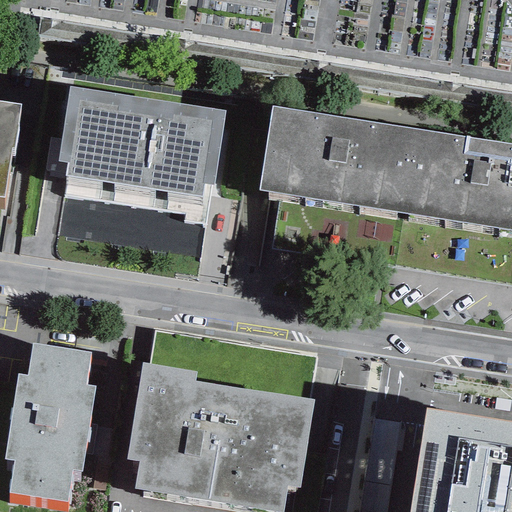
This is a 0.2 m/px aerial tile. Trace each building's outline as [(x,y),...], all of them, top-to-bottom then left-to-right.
[(511,96),(45,15),(39,43),(511,117),(511,96)] [(149,95),(69,83),(61,140),(49,138),(45,170),(67,173),(135,183),(149,95)] [(135,183),(201,193),(204,178),(214,180),(226,107),(149,95),(135,183)] [(13,144),(20,99),(0,96),(0,192),(3,193),(10,144),(13,144)] [(402,209),(416,124),(272,101),(258,186),(402,209)] [(511,138),(416,124),(402,209),(511,226),(511,138)] [(511,290),(511,239),(280,203),(272,253),(511,290)] [(92,348),(33,338),(28,371),(18,370),(5,453),(14,455),(9,489),(67,498),(72,465),(81,467),(95,382),(87,380),(92,348)] [(196,367),(142,359),(127,455),(139,457),(134,485),(283,508),(287,481),(300,483),(314,395),(195,376),(196,367)] [(511,511),(511,428),(404,410),(386,511),(511,511)]
